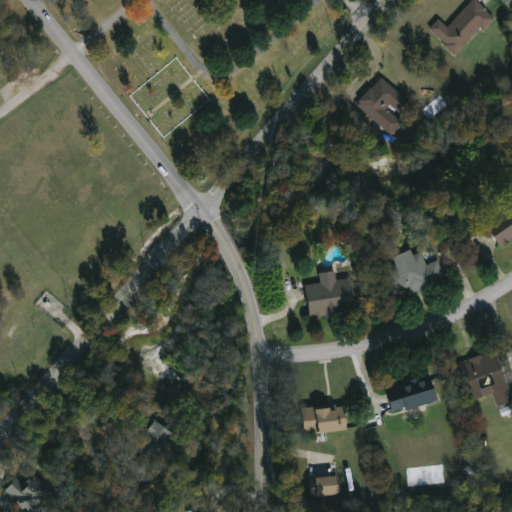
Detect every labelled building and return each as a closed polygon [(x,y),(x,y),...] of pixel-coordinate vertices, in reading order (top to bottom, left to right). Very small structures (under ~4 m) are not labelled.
[(449,28),(475,0),(477,0),(496,18),(458,58),(429,30),(439,19),(449,28)] [(358,105),(382,77),(412,104),(400,117),(405,122),(393,136),(358,105)] [(488,221),(511,209),(511,239),(499,245),(488,221)] [(447,281),(407,295),(395,259),(422,250),(427,265),(440,261),(447,281)] [(312,320),(307,285),(354,279),(359,314),(312,320)] [(470,401),(460,362),(499,352),(511,401),(511,413),(502,416),(496,395),(470,401)] [(388,389),(433,378),(439,402),(394,413),(388,389)] [(348,432),(305,433),(304,407),(348,407),(348,432)] [(153,422),(134,449),(153,462),(172,435),(153,422)] [(5,491),(30,511),(38,511),(41,508),(37,505),(44,496),(47,499),(53,493),(33,475),(23,486),(15,479),(5,491)] [(340,477),(340,496),(312,497),(311,478),(340,477)]
